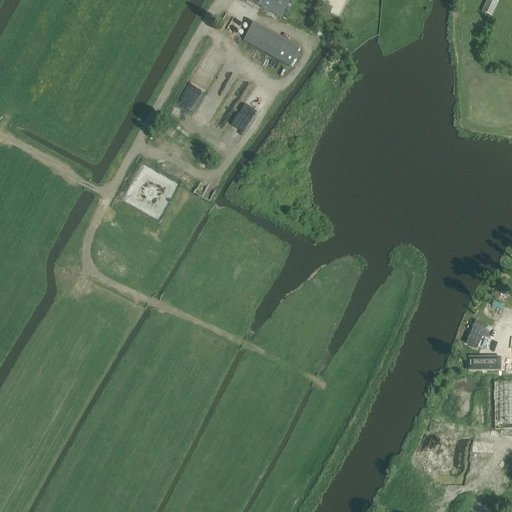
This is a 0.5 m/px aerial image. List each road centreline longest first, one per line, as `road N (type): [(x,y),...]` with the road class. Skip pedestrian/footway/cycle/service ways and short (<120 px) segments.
road 1 (track): [(273,511),(314,442),(326,385),(96,273),(91,235),(109,194)]
road 2 (track): [(109,194),(219,0)]
road 3 (track): [(0,135),(109,194)]
